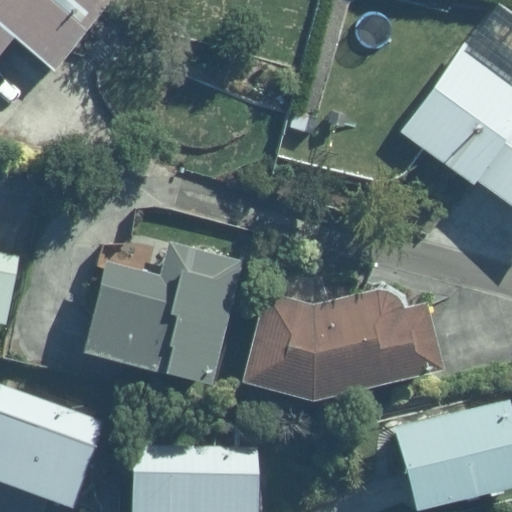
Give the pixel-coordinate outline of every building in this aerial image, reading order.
[(109,0),(0,0),(0,67),(16,48),(56,79),(115,4),(109,0)] [(475,195),(480,188),(511,213),(511,85),(463,47),(396,133),(475,195)] [(111,271),(90,358),(214,388),(242,272),(168,254),(161,283),(111,271)] [(0,331),(5,332),(16,270),(0,267),(0,331)] [(312,316),(266,305),(249,384),(304,398),(443,372),(432,314),(401,320),(397,299),(312,316)] [(59,511),(94,428),(0,392),(0,511),(30,511),(31,510),(35,511),(59,511)] [(511,453),(501,405),(386,432),(399,511),(428,511),(511,492),(511,453)] [(248,511),(252,452),(122,450),(120,511),(248,511)]
